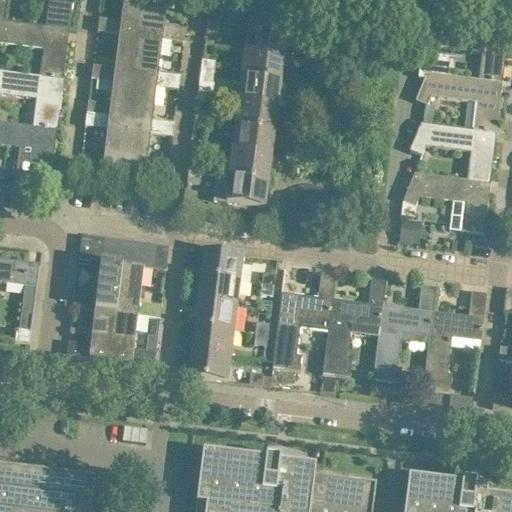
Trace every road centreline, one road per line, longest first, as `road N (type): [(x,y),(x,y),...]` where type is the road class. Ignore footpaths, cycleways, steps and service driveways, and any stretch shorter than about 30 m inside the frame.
road 1 (residential): [(166,394),(474,436)]
road 2 (residential): [(64,222),(48,378),(166,394)]
road 3 (residential): [(383,261),(414,0)]
road 4 (residential): [(166,234),(195,0)]
road 5 (residential): [(64,222),(88,0)]
road 6 (residential): [(383,261),(182,236)]
road 7 (residential): [(474,436),(496,275)]
road 8 (residential): [(166,394),(182,236)]
road 9 (residential): [(496,275),(511,136)]
